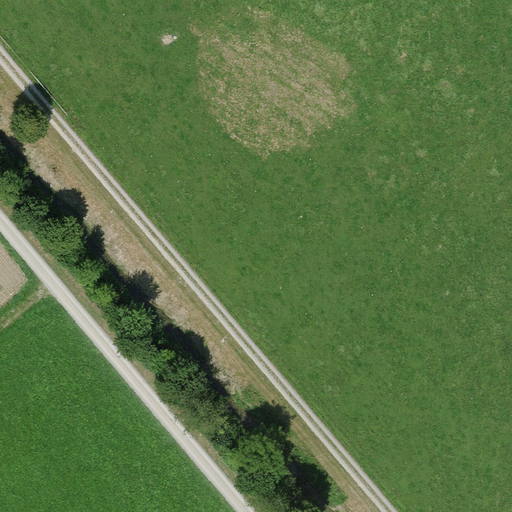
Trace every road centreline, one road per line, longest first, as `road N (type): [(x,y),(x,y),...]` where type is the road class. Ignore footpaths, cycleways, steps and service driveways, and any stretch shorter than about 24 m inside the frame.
road 1 (track): [(0,48),(394,511)]
road 2 (track): [(246,511),(0,219)]
